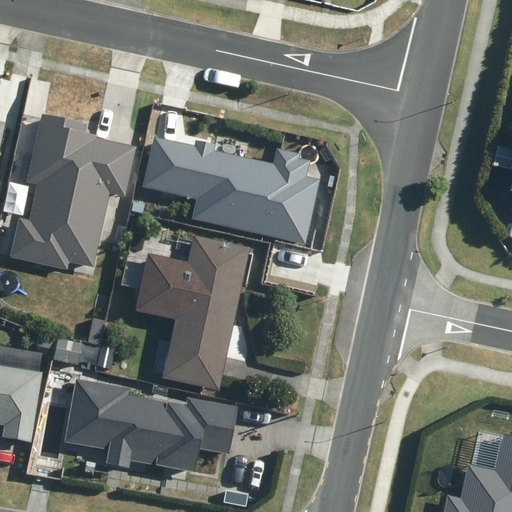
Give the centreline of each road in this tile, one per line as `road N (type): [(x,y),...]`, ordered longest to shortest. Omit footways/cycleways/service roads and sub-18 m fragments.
road 1 (residential): [(0,4),(421,94)]
road 2 (residential): [(329,511),(383,303)]
road 3 (residential): [(383,303),(421,94)]
road 4 (residential): [(511,330),(383,303)]
